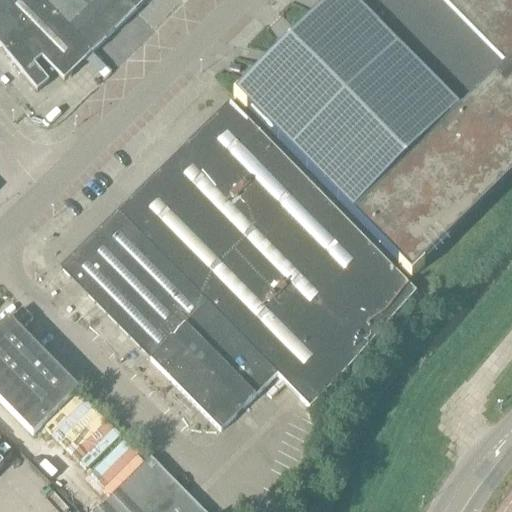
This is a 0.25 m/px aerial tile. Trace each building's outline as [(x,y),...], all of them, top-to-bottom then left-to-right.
[(92,53),(40,0),(3,0),(0,3),(0,48),(22,75),(33,65),(41,58),(64,81),(92,53)] [(40,0),(92,53),(135,11),(124,0),(40,0)] [(124,0),(135,11),(146,0),(124,0)] [(251,82),(235,98),(411,277),(511,177),(511,0),(334,0),(315,19),(311,23),(299,35),(285,49),(277,57),(273,69),(266,67),(262,71),(259,84),(251,82)] [(37,92),(48,83),(33,65),(22,75),(37,92)] [(342,377),(416,294),(229,104),(156,176),(157,177),(62,270),(151,360),(150,361),(220,432),(277,376),(310,409),(342,377)] [(32,320),(22,309),(12,319),(23,330),(32,320)] [(78,392),(8,320),(0,328),(0,403),(33,436),(78,392)] [(201,511),(180,490),(150,460),(150,461),(148,462),(97,511),(201,511)]
